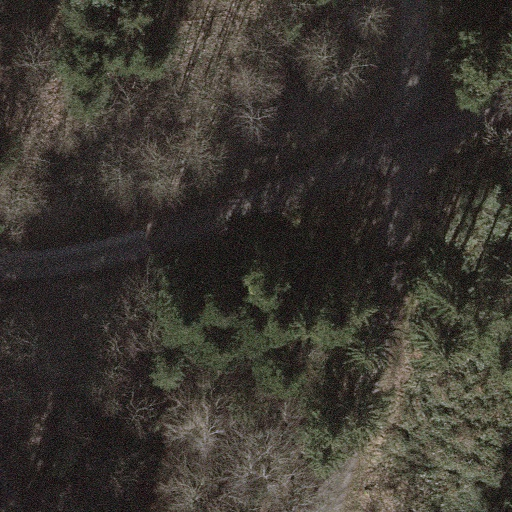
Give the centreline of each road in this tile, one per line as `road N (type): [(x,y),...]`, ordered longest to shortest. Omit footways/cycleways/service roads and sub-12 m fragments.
road 1 (track): [(0,265),(151,241),(413,137)]
road 2 (track): [(329,511),(396,280),(413,137)]
road 3 (track): [(413,137),(416,0)]
